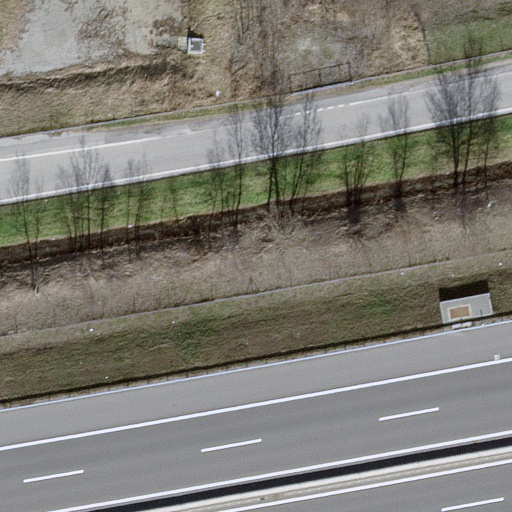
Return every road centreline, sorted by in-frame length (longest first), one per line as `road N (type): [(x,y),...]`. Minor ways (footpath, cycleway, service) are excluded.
road 1 (unclassified): [(511,87),(0,179)]
road 2 (motorway): [(511,392),(0,481)]
road 3 (track): [(327,123),(318,63),(277,0)]
